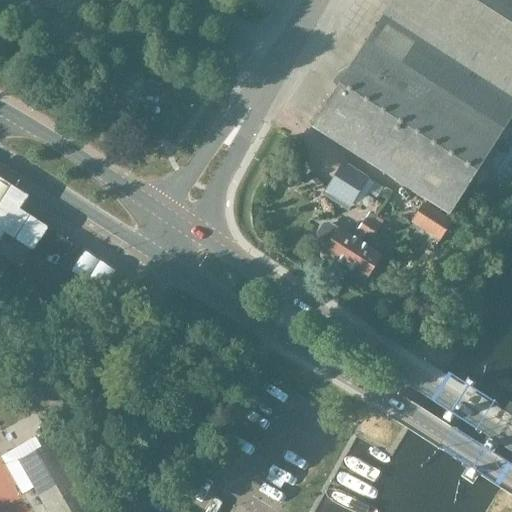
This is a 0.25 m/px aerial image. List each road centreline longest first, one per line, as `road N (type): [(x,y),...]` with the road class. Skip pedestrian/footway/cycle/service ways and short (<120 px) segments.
road 1 (tertiary): [(155,252),(511,478)]
road 2 (tertiary): [(511,441),(188,231)]
road 3 (tertiary): [(165,217),(0,108)]
road 4 (tertiary): [(0,154),(155,252)]
road 5 (unclassified): [(241,121),(317,0)]
road 6 (unclassified): [(241,121),(231,156),(188,231)]
road 7 (unclassified): [(241,121),(165,217)]
